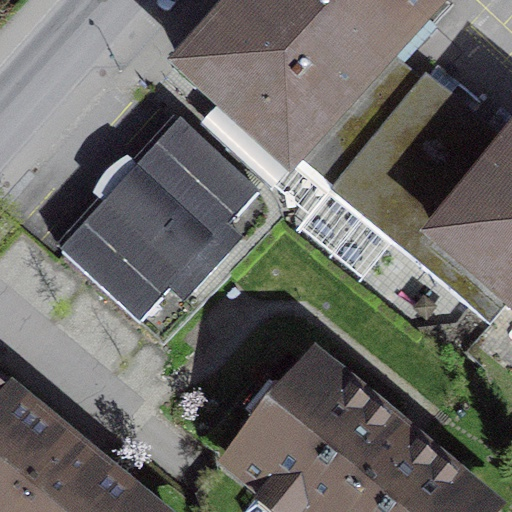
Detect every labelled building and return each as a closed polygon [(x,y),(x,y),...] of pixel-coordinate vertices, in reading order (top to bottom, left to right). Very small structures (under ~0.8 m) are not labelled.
[(382,65),(440,0),(251,0),(187,72),(238,118),(248,127),(243,133),(282,169),(288,163),(290,165),(295,159),(382,65)] [(382,65),(295,159),(334,192),(332,194),(490,326),(509,303),(437,243),(511,151),(511,148),(426,78),(415,92),(382,65)] [(258,195),(180,125),(62,255),(140,325),(182,278),(197,291),(229,255),(215,242),(258,195)] [(511,151),(437,243),(509,303),(511,305),(511,151)] [(317,367),(234,468),(264,493),(249,511),(488,511),(491,510),(412,445),(408,450),(391,436),(395,432),(317,367)] [(0,511),(17,511),(70,450),(65,446),(53,447),(50,450),(4,413),(13,402),(0,391),(0,511)] [(70,450),(17,511),(146,511),(126,496),(118,507),(72,470),(75,466),(74,453),(70,450)]
